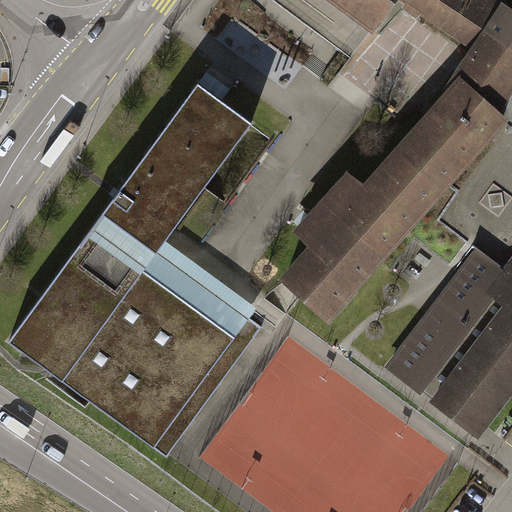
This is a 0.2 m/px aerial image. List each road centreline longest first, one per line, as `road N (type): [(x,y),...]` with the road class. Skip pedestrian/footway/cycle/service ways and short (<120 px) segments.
road 1 (primary): [(0,198),(98,69)]
road 2 (tertiary): [(0,427),(130,511)]
